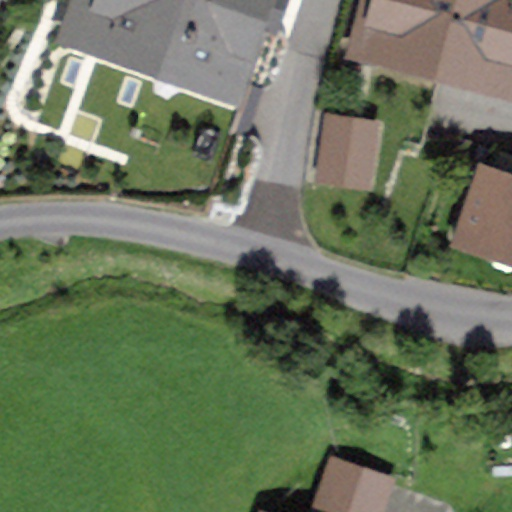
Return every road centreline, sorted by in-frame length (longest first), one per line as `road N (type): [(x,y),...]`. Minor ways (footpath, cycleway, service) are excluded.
road 1 (unclassified): [(0,223),(40,218),(162,231),(434,309),(511,316)]
road 2 (unknown): [(329,0),(260,256)]
